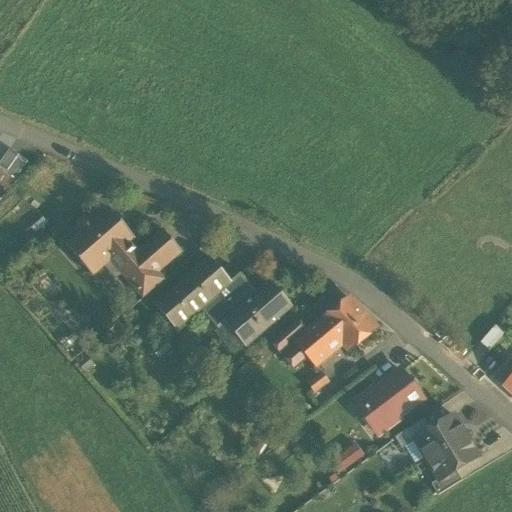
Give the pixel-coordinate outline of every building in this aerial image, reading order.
[(0,186),(4,189),(15,179),(27,162),(9,149),(0,160),(0,186)] [(121,272),(136,289),(141,284),(155,273),(180,251),(163,232),(138,254),(128,242),(133,238),(109,209),(93,223),(90,219),(84,219),(79,223),(78,229),(82,233),(66,246),(80,262),(88,255),(95,256),(103,265),(115,278),(121,272)] [(88,255),(80,262),(90,275),(103,265),(95,256),(88,255)] [(189,275),(204,293),(224,276),(208,258),(189,275)] [(141,284),(149,293),(162,281),(155,273),(141,284)] [(217,329),(227,320),(241,308),(236,302),(251,289),(238,275),(229,282),(224,276),(204,293),(189,275),(153,305),(176,331),(200,310),(217,329)] [(141,284),(136,289),(143,298),(149,293),(141,284)] [(255,294),(251,289),(236,302),(241,308),(227,320),(248,345),(287,311),(265,286),(255,294)] [(295,345),(314,366),(341,344),(348,351),(376,329),(348,299),(320,321),(306,332),(293,343),(295,345)] [(270,342),(282,356),(295,345),(293,343),(306,332),(296,320),(270,342)] [(481,340),(490,349),(503,334),(493,326),(481,340)] [(495,380),(503,387),(511,376),(511,373),(506,368),(495,380)] [(421,400),(399,372),(375,390),(374,388),(357,401),(365,412),(362,415),(369,425),(373,422),(381,433),(398,420),(397,418),(421,400)] [(511,376),(503,387),(511,395),(511,376)] [(353,404),(362,415),(365,412),(357,401),(353,404)] [(414,441),(426,460),(465,436),(453,416),(430,430),(413,440),(414,441)] [(399,434),(406,445),(414,441),(413,440),(430,430),(423,418),(399,434)] [(373,422),(369,425),(377,436),(381,433),(373,422)] [(477,457),(465,436),(426,460),(437,480),(438,481),(455,471),(477,457)] [(339,473),(361,456),(354,447),(332,464),(339,473)] [(430,484),(437,495),(460,481),(455,471),(438,481),(437,480),(430,484)]
